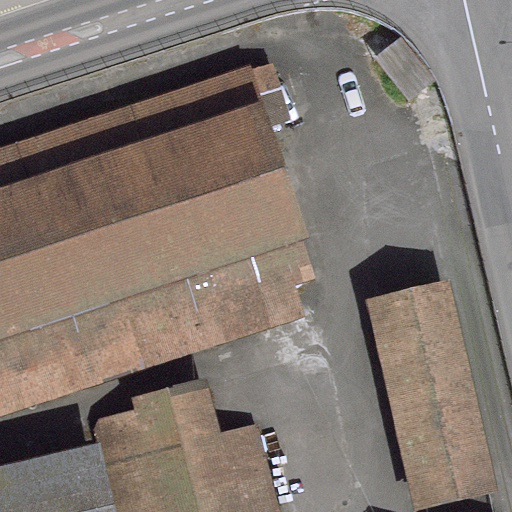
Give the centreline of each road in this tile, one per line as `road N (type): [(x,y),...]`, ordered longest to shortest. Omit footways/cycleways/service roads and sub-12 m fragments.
road 1 (unclassified): [(511,218),(462,0)]
road 2 (secondary): [(0,61),(187,0)]
